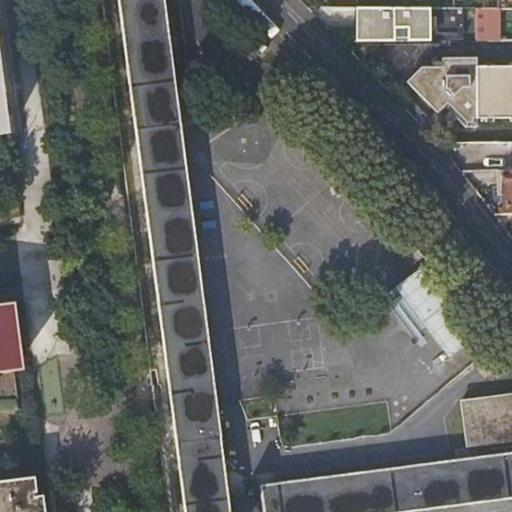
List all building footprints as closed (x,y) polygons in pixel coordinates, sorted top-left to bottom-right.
[(121,0),(186,511),(407,511),(408,511),(511,498),(511,394),(464,401),(469,446),(478,445),(480,458),(262,484),(263,491),(229,496),(164,0),(121,0)] [(380,7),(366,7),(350,7),(350,22),(380,22),(380,7)] [(494,32),(493,12),(475,13),(476,33),(494,32)] [(0,128),(15,126),(0,16),(0,128)] [(460,107),(455,113),(467,126),(479,126),(479,117),(511,117),(511,65),(483,65),(483,57),(447,56),(446,64),(424,65),(409,80),(438,111),(445,103),(451,98),(460,107)] [(445,103),(455,113),(460,107),(451,98),(445,103)] [(420,266),(386,295),(444,363),(478,334),(420,266)] [(0,370),(15,369),(13,356),(12,356),(9,335),(10,335),(9,330),(8,331),(5,306),(6,306),(5,302),(0,302),(0,370)] [(10,305),(6,306),(5,306),(8,331),(9,330),(13,330),(10,305)] [(38,495),(35,475),(0,479),(0,511),(45,511),(43,494),(38,495)]
